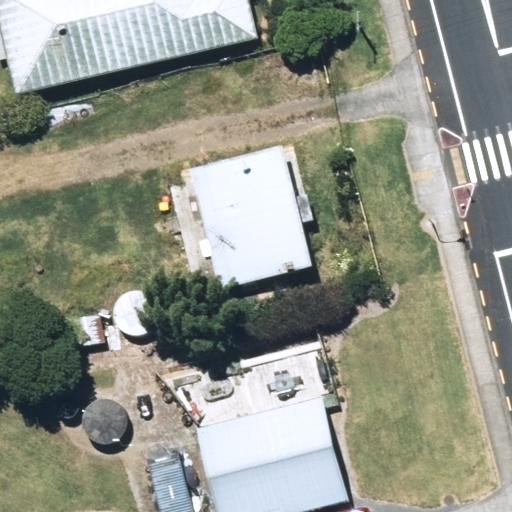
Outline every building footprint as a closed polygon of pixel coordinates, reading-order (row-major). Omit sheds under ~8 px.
[(6,0),(2,1),(30,111),(265,53),(251,0),(6,0)] [(201,189),(230,306),(323,285),(296,166),(201,189)] [(123,299),(121,302),(106,258),(79,267),(94,312),(67,321),(79,359),(106,350),(99,326),(116,320),(116,322),(117,327),(119,331),(122,335),(125,339),(129,341),(133,343),(138,345),(143,345),(147,345),(152,344),(156,342),(160,340),(164,336),(167,332),(169,328),(170,324),(171,319),(171,314),(170,310),(168,305),(165,301),(162,298),(158,295),(154,293),(150,291),(145,290),(140,291),(136,292),(131,293),(127,296),(123,299)] [(356,511),(332,409),(205,439),(222,511),(356,511)] [(197,511),(186,457),(148,465),(157,511),(197,511)]
